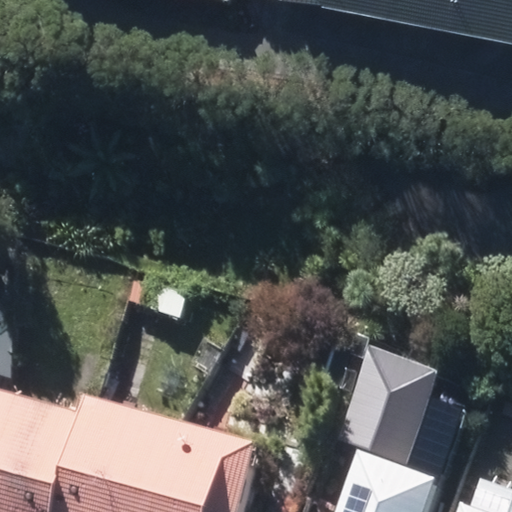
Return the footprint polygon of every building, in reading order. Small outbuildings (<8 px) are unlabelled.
[(511,0),(314,0),(364,9),(367,1),(446,15),(444,27),(464,30),(466,19),(511,27),(511,0)] [(109,393),(126,398),(134,373),(118,367),(109,393)] [(166,415),(185,425),(198,402),(180,391),(166,415)] [(0,396),(0,511),(60,511),(84,418),(0,396)] [(84,418),(60,511),(242,511),(260,446),(88,401),(84,418)] [(483,445),(508,456),(511,445),(511,428),(493,420),(483,445)] [(429,511),(436,493),(443,495),(455,458),(376,431),(366,459),(358,456),(339,511),(429,511)]
